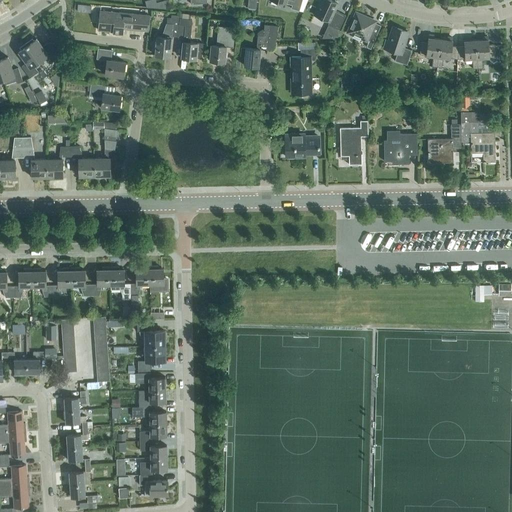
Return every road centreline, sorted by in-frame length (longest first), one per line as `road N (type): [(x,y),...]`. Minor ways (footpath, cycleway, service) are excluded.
road 1 (residential): [(187,511),(185,245)]
road 2 (secondary): [(264,202),(511,197)]
road 3 (residential): [(139,77),(262,88),(264,202)]
road 4 (residential): [(0,249),(185,245)]
road 5 (residential): [(367,0),(447,19),(511,12)]
road 6 (residential): [(124,204),(139,77)]
road 7 (secondary): [(124,204),(0,208)]
road 8 (residential): [(49,511),(37,388)]
